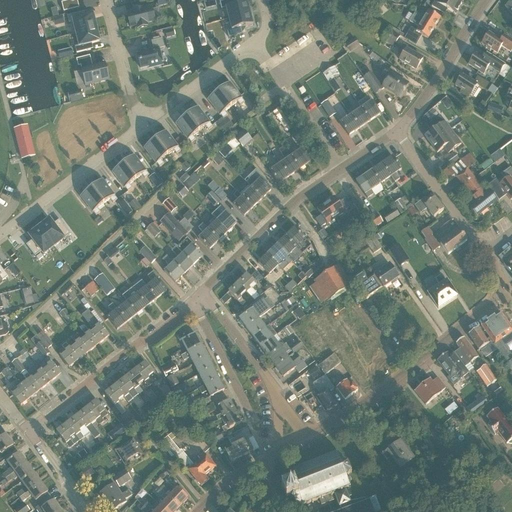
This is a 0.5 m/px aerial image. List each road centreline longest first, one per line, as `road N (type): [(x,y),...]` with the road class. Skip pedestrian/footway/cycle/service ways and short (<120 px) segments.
road 1 (residential): [(305,438),(386,390),(495,299)]
road 2 (unclassified): [(27,431),(193,300)]
road 3 (unclassified): [(204,291),(295,198),(341,169)]
road 4 (residential): [(0,237),(143,126)]
road 5 (unclassified): [(397,131),(486,0)]
road 6 (residential): [(487,254),(397,131)]
road 7 (residential): [(255,50),(268,55),(341,169)]
road 8 (residential): [(143,126),(236,54),(255,50)]
road 9 (residential): [(255,422),(193,300)]
road 10 (residential): [(143,126),(106,0)]
road 11 (residential): [(278,399),(204,291)]
